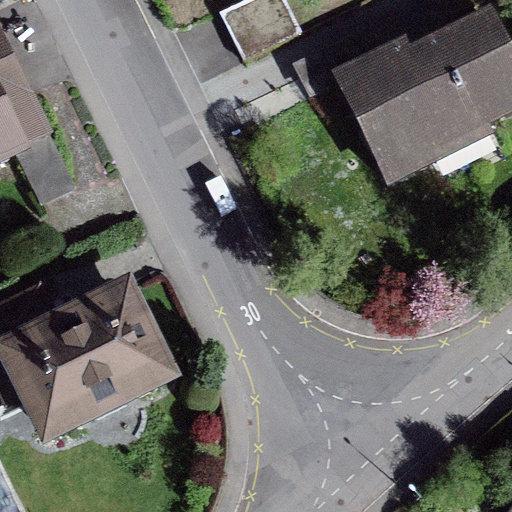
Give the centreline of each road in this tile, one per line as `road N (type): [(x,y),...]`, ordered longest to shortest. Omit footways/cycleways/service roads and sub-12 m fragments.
road 1 (residential): [(92,0),(344,481)]
road 2 (residential): [(344,481),(511,338)]
